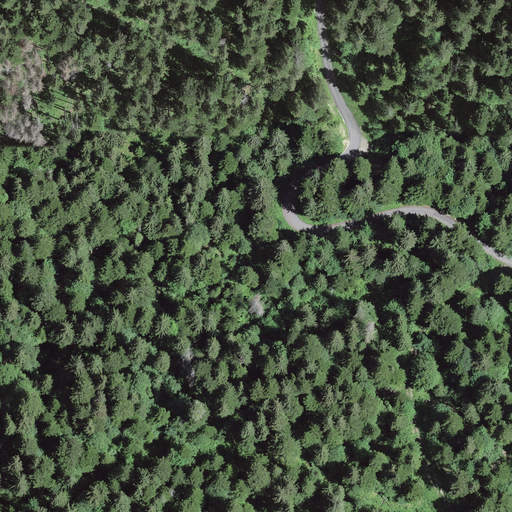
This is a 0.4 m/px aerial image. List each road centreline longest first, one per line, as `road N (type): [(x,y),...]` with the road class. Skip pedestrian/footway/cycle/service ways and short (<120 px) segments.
road 1 (unclassified): [(511,260),(424,210),(314,229),(292,218),(295,186),(344,155),(355,138),(325,58),(320,0)]
road 2 (track): [(451,511),(412,416),(412,363),(430,321),(511,263)]
